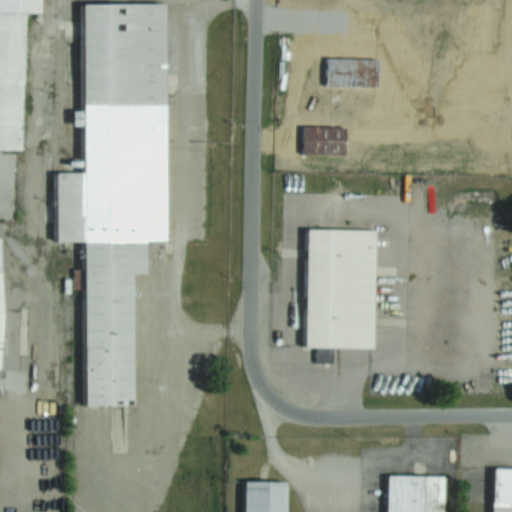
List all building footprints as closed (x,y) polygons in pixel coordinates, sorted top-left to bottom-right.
[(0,147),(0,0),(35,0),(35,11),(19,11),(16,148),(0,147)] [(128,272),(129,404),(81,404),(80,239),(52,239),(51,172),(79,172),(78,3),(160,2),(162,238),(141,239),(141,272),(128,272)] [(302,153),(346,154),(348,87),(378,87),(378,59),(326,58),(325,73),(319,73),(318,126),(302,126),(302,153)] [(312,346),(300,345),(302,228),(370,230),(368,347),(333,346),(333,362),(312,362),(312,346)] [(511,511),(488,511),(490,468),(511,468),(511,511)] [(437,511),(382,511),(383,475),(438,476),(437,511)] [(280,511),(239,511),(240,480),(281,481),(280,511)]
